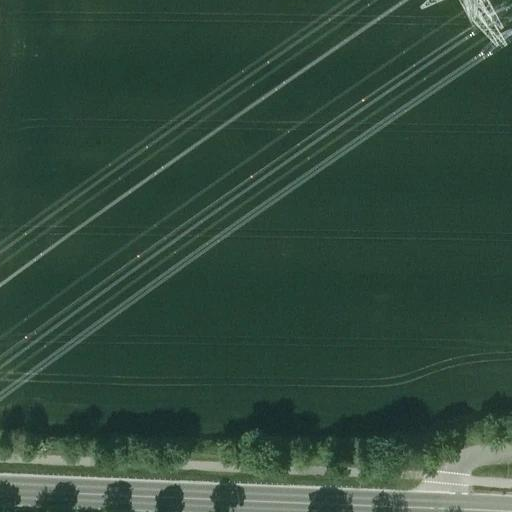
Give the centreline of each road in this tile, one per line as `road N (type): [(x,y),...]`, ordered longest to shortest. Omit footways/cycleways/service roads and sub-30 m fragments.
road 1 (secondary): [(354,503),(0,490)]
road 2 (secondary): [(354,503),(511,510)]
